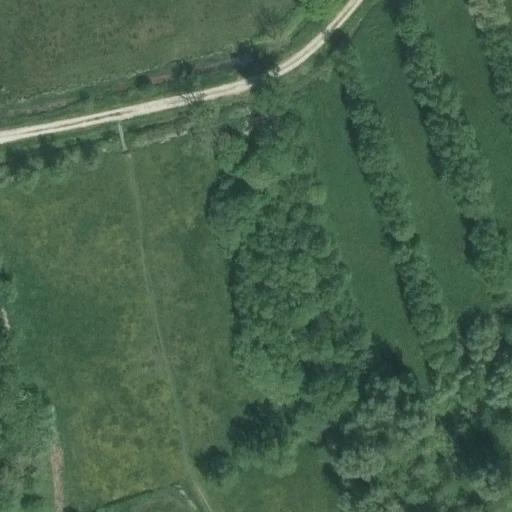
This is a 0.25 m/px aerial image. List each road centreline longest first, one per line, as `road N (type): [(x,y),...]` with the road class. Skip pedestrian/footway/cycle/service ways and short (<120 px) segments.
road 1 (track): [(118,115),(177,404),(214,511)]
road 2 (track): [(118,115),(266,78),(313,46),(354,0)]
road 3 (track): [(0,139),(118,115)]
